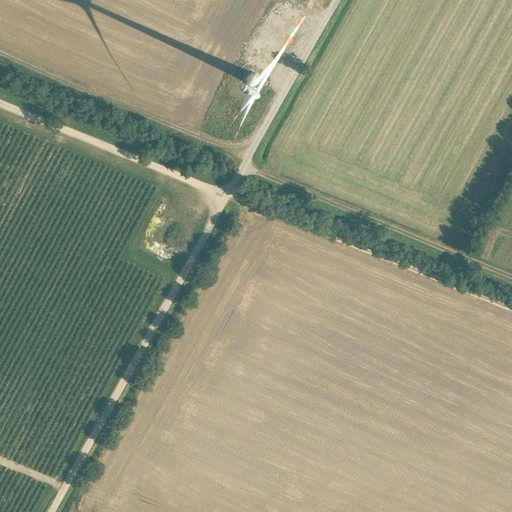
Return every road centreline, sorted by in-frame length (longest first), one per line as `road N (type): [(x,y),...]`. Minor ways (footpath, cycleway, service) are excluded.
road 1 (track): [(338,0),(53,511)]
road 2 (track): [(511,308),(270,210),(235,179),(0,87)]
road 3 (track): [(511,274),(244,166)]
